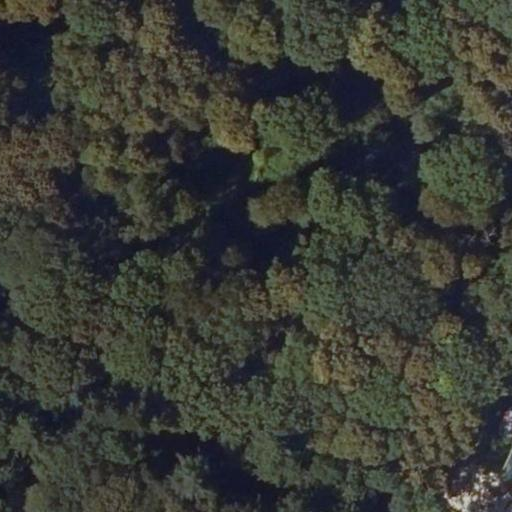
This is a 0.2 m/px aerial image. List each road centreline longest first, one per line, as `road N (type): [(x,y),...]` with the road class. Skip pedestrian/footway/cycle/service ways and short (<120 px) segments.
road 1 (track): [(511,227),(111,511)]
road 2 (track): [(436,511),(235,428)]
